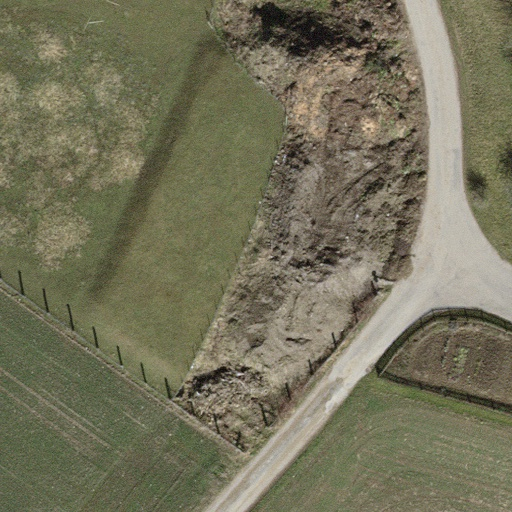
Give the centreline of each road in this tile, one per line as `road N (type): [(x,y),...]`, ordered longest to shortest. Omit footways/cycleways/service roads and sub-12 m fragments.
road 1 (track): [(445,239),(330,410),(230,511)]
road 2 (track): [(415,0),(443,79),(445,239)]
